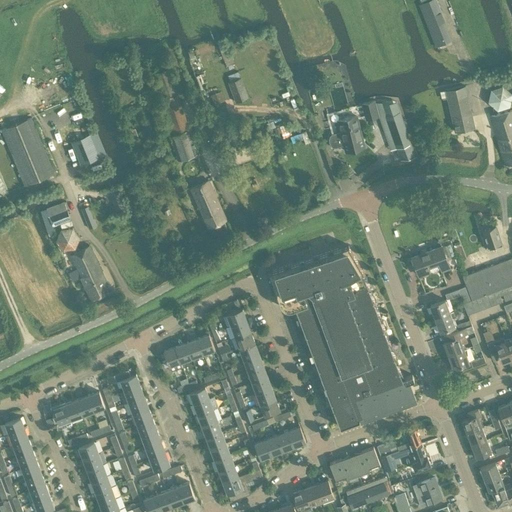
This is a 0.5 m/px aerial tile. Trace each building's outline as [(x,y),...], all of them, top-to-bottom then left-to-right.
[(422,9),(436,47),(451,41),(436,3),(422,9)] [(231,56),(211,64),(225,102),(245,95),(231,56)] [(270,63),(252,69),(261,95),(279,89),(270,63)] [(162,99),(174,134),(170,136),(178,160),(197,154),(193,142),(177,93),(179,93),(170,68),(153,74),(162,99)] [(511,93),(503,85),(490,89),(487,102),(497,110),(510,106),(511,93)] [(446,90),(440,92),(441,99),(447,97),(455,131),(475,127),(466,86),(446,90)] [(362,104),(366,120),(378,117),(374,101),(362,104)] [(506,166),(511,164),(511,110),(491,116),(506,166)] [(334,147),(344,145),(346,152),(364,147),(357,116),(338,121),(341,133),(331,135),(329,137),(328,138),(328,140),(329,143),(330,145),(332,147),(334,147)] [(2,130),(25,186),(54,174),(31,118),(2,130)] [(96,133),(73,142),(82,166),(100,158),(99,157),(105,155),(96,133)] [(190,189),(208,228),(226,220),(209,180),(190,189)] [(49,232),(54,230),(52,226),(70,220),(64,203),(41,211),(49,232)] [(490,249),(502,245),(496,226),(483,230),(490,249)] [(56,240),(63,250),(75,249),(80,238),(73,228),(61,229),(56,240)] [(404,377),(401,371),(396,363),(395,363),(393,358),(395,357),(395,358),(396,357),(391,349),(390,349),(387,344),(389,343),(390,344),(390,343),(385,335),(384,335),(382,330),(384,329),(384,330),(385,329),(380,321),(379,321),(377,316),(379,315),(379,316),(380,315),(375,307),(374,307),(372,302),(373,301),(374,301),(369,293),(368,293),(366,288),(368,287),(369,287),(364,279),(363,279),(361,274),(363,273),(364,273),(348,245),(269,271),(280,304),(281,305),(282,306),(283,307),(285,308),(286,309),(287,309),(289,309),(290,309),(291,309),(293,309),(295,308),(298,320),(298,319),(300,318),(303,324),(302,324),(304,337),(304,336),(307,335),(309,341),(308,341),(310,353),(311,353),(311,352),(313,352),(315,358),(314,358),(316,370),(317,370),(317,369),(319,368),(322,374),(320,375),(323,387),(323,386),(326,385),(328,391),(327,392),(329,404),(330,404),(330,403),(332,402),(334,408),(333,409),(339,425),(360,418),(358,413),(361,412),(363,419),(416,399),(409,381),(414,379),(412,374),(404,377)] [(73,281),(80,278),(91,300),(111,290),(90,246),(71,255),(78,269),(69,273),(73,281)] [(442,271),(450,268),(442,246),(412,257),(418,275),(429,271),(428,267),(439,263),(442,271)] [(511,257),(463,276),(472,300),(476,299),(482,297),(487,295),(493,293),(500,290),(506,288),(511,285),(511,257)] [(447,299),(460,295),(458,290),(446,294),(447,299)] [(487,295),(491,306),(497,304),(494,297),(493,293),(487,295)] [(482,297),(486,308),(491,306),(487,295),(482,297)] [(494,297),(497,304),(503,302),(500,296),(499,296),(494,297)] [(476,299),(481,310),(486,308),(482,297),(476,299)] [(472,300),(471,301),(475,312),(481,310),(476,299),(472,300)] [(430,305),(435,319),(453,312),(452,311),(450,312),(445,300),(430,305)] [(467,315),(468,315),(475,312),(471,301),(463,303),(467,315)] [(227,315),(231,326),(246,320),(242,309),(227,315)] [(455,326),(452,317),(454,317),(453,312),(435,319),(440,331),(455,326)] [(231,326),(235,337),(251,331),(246,320),(231,326)] [(457,325),(459,330),(472,325),(470,320),(457,325)] [(444,342),(449,355),(464,350),(459,337),(461,336),(474,332),(472,325),(459,330),(443,336),(445,342),(444,342)] [(235,337),(239,348),(255,342),(251,331),(235,337)] [(198,338),(203,354),(215,350),(209,334),(198,338)] [(487,344),(492,359),(500,356),(502,362),(508,359),(510,365),(511,364),(511,359),(505,341),(504,337),(487,344)] [(186,342),(192,358),(203,354),(198,338),(186,342)] [(175,347),(181,362),(192,358),(186,342),(175,347)] [(239,348),(244,359),(259,354),(255,342),(239,348)] [(169,367),(181,362),(175,347),(163,351),(169,367)] [(469,363),(464,350),(449,355),(454,369),(469,363)] [(244,359),(248,371),(263,365),(259,354),(244,359)] [(473,368),(486,363),(484,357),(471,362),(473,368)] [(248,371),(252,382),(268,376),(263,365),(248,371)] [(116,382),(121,380),(125,391),(141,385),(136,374),(131,376),(128,370),(113,375),(116,382)] [(252,382),(257,393),(272,387),(268,376),(252,382)] [(221,381),(225,392),(230,390),(226,379),(221,381)] [(177,387),(179,392),(190,388),(189,383),(177,387)] [(125,391),(129,403),(145,397),(141,385),(125,391)] [(189,392),(194,404),(209,398),(205,386),(189,392)] [(103,389),(106,398),(112,396),(108,387),(103,389)] [(257,393),(261,404),(276,398),(272,387),(257,393)] [(225,392),(229,403),(234,401),(230,390),(225,392)] [(88,396),(94,411),(105,407),(100,391),(88,396)] [(77,400),(83,415),(94,411),(88,396),(77,400)] [(106,398),(110,408),(115,406),(112,396),(106,398)] [(129,403),(133,414),(149,408),(145,397),(129,403)] [(194,404),(198,415),(214,409),(209,398),(194,404)] [(261,404),(265,416),(281,410),(276,398),(261,404)] [(65,404),(71,420),(83,415),(77,400),(65,404)] [(498,407),(504,422),(511,419),(511,408),(510,403),(498,407)] [(54,408),(60,424),(71,420),(65,404),(54,408)] [(133,414),(138,425),(153,419),(149,408),(133,414)] [(463,420),(467,432),(482,427),(478,415),(480,414),(478,408),(466,412),(468,418),(463,420)] [(111,412),(114,421),(120,419),(117,409),(111,412)] [(198,415),(202,426),(218,420),(214,409),(198,415)] [(489,411),(493,422),(498,421),(499,420),(494,409),(489,411)] [(5,423),(10,434),(25,428),(21,417),(5,423)] [(124,428),(120,419),(114,421),(118,430),(124,428)] [(138,425),(142,436),(157,430),(153,419),(138,425)] [(202,426),(206,437),(222,431),(218,420),(202,426)] [(100,428),(102,434),(111,430),(109,425),(100,428)] [(288,430),(294,446),(306,441),(300,426),(288,430)] [(467,432),(472,444),(487,439),(482,427),(467,432)] [(10,434),(14,445),(29,440),(25,428),(10,434)] [(90,432),(92,437),(102,434),(100,428),(90,432)] [(398,445),(399,449),(400,450),(421,442),(416,428),(405,432),(410,444),(404,446),(403,443),(398,445)] [(142,436),(146,448),(162,442),(157,430),(142,436)] [(277,435),(283,450),(294,446),(288,430),(277,435)] [(206,437),(211,448),(226,442),(222,431),(206,437)] [(120,434),(123,443),(129,441),(125,432),(120,434)] [(78,436),(80,442),(89,439),(87,433),(78,436)] [(110,437),(114,447),(119,445),(116,435),(110,437)] [(266,439),(272,454),(283,450),(277,435),(266,439)] [(68,440),(70,446),(80,442),(78,436),(68,440)] [(254,443),(260,459),(272,454),(266,439),(254,443)] [(492,451),(487,439),(472,444),(477,457),(492,451)] [(14,445),(18,457),(33,451),(29,440),(14,445)] [(79,447),(83,458),(99,453),(94,441),(79,447)] [(123,443),(127,453),(132,451),(129,441),(123,443)] [(146,448),(150,459),(166,453),(162,442),(146,448)] [(211,448),(215,459),(230,453),(226,442),(211,448)] [(391,451),(383,454),(389,471),(397,469),(394,458),(410,453),(416,469),(425,465),(422,458),(426,456),(421,442),(400,450),(399,449),(392,452),(391,451)] [(381,447),(383,454),(391,451),(389,444),(381,447)] [(498,455),(510,451),(508,444),(495,449),(498,455)] [(117,456),(123,454),(119,445),(114,447),(117,456)] [(341,458),(329,462),(337,482),(348,478),(349,480),(371,472),(370,469),(381,465),(374,446),(362,450),(363,453),(342,460),(341,458)] [(18,457),(22,468),(38,462),(33,451),(18,457)] [(83,458),(87,470),(103,464),(99,453),(83,458)] [(150,459),(154,470),(170,465),(166,453),(150,459)] [(215,459),(219,470),(235,465),(230,453),(215,459)] [(128,456),(131,466),(137,464),(133,454),(128,456)] [(119,460),(122,469),(128,467),(124,458),(119,460)] [(0,463),(0,466),(3,473),(8,471),(5,462),(0,463)] [(22,468),(26,479),(42,473),(38,462),(22,468)] [(480,468),(485,479),(500,473),(496,462),(480,468)] [(87,470),(92,481),(107,475),(103,464),(87,470)] [(131,466),(135,475),(141,473),(137,464),(131,466)] [(171,468),(173,474),(182,471),(180,465),(171,468)] [(219,470),(223,482),(239,476),(235,465),(219,470)] [(126,479),(131,477),(128,467),(122,469),(126,479)] [(171,468),(162,472),(164,478),(173,474),(171,468)] [(230,492),(233,500),(250,493),(246,482),(256,478),(258,483),(264,480),(260,468),(255,470),(239,476),(223,482),(228,493),(230,492)] [(26,479),(30,490),(46,485),(42,473),(26,479)] [(149,477),(151,483),(160,479),(158,473),(149,477)] [(490,491),(493,489),(504,485),(505,485),(500,473),(485,479),(490,491)] [(4,477),(7,486),(13,484),(10,475),(4,477)] [(92,481),(96,492),(111,486),(107,475),(92,481)] [(141,486),(151,483),(149,477),(139,480),(141,486)] [(427,504),(443,498),(435,477),(417,484),(420,492),(422,492),(427,504)] [(127,483),(130,492),(136,490),(133,480),(127,483)] [(315,484),(321,500),(333,496),(328,480),(315,484)] [(177,486),(183,502),(195,497),(190,482),(177,486)] [(366,490),(370,501),(388,495),(384,483),(366,490)] [(399,511),(411,511),(405,493),(399,495),(395,483),(390,484),(394,497),(399,511)] [(7,486),(11,496),(17,494),(13,484),(7,486)] [(304,488),(310,504),(321,500),(315,484),(304,488)] [(30,490),(35,502),(50,496),(46,485),(30,490)] [(498,504),(509,499),(504,485),(493,489),(498,504)] [(96,492),(100,503),(115,497),(111,486),(96,492)] [(183,502),(177,486),(167,490),(172,506),(183,502)] [(298,508),(310,504),(304,488),(293,492),(298,508)] [(134,501),(140,499),(136,490),(130,492),(134,501)] [(155,494),(161,510),(172,506),(167,490),(155,494)] [(352,508),(370,501),(366,490),(347,497),(352,508)] [(144,499),(148,511),(155,511),(161,510),(155,494),(144,499)] [(35,502),(38,511),(42,511),(54,507),(50,496),(35,502)] [(12,499),(16,509),(21,506),(18,497),(12,499)] [(100,503),(103,511),(110,511),(120,508),(115,497),(100,503)] [(3,503),(6,511),(7,511),(12,510),(9,501),(3,503)] [(281,508),(282,511),(295,511),(292,503),(281,508)] [(348,511),(346,503),(337,507),(338,511),(348,511)]
